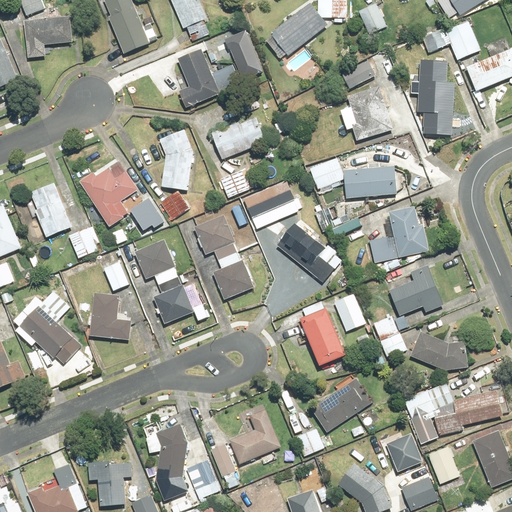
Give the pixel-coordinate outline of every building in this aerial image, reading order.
[(134,0),(112,0),(106,2),(126,52),(151,42),(134,0)] [(172,0),(185,28),(210,17),(202,0),(172,0)] [(453,0),(461,11),(479,0),(453,0)] [(50,2),(27,4),(30,58),(50,57),(49,45),(78,44),(77,19),(51,20),(50,2)] [(310,3),(268,39),(286,60),(328,24),(310,3)] [(387,26),(376,5),(359,13),(369,35),(387,26)] [(428,53),(450,44),(458,61),(482,51),(469,21),(445,31),(442,23),(419,32),(428,53)] [(248,29),(226,38),(243,80),(265,71),(248,29)] [(0,87),(21,79),(1,36),(0,36),(0,87)] [(181,90),(188,107),(222,94),(204,49),(180,58),(191,86),(181,90)] [(511,51),(471,67),(480,91),(511,79),(511,51)] [(449,61),(424,60),(421,112),(427,112),(426,134),(453,135),(455,82),(448,82),(449,61)] [(396,131),(384,88),(347,98),(359,140),(396,131)] [(259,113),(214,131),(226,160),(271,142),(259,113)] [(193,189),(197,153),(189,130),(163,139),(167,153),(164,185),(193,189)] [(99,170),(82,182),(112,225),(129,213),(122,203),(142,188),(123,160),(102,174),(99,170)] [(254,165),(221,178),(229,197),(261,184),(254,165)] [(396,165),(348,168),(350,198),(398,195),(396,165)] [(291,181),(247,198),(256,218),(299,201),(291,181)] [(60,182),(33,192),(50,237),(77,226),(60,182)] [(179,191),(160,202),(172,222),(191,211),(179,191)] [(156,201),(134,215),(146,233),(168,219),(156,201)] [(0,257),(26,246),(8,205),(0,208),(0,257)] [(420,208),(393,213),(397,234),(371,239),(375,263),(433,253),(428,224),(423,225),(420,208)] [(243,262),(235,242),(240,240),(230,213),(198,227),(209,253),(218,249),(226,268),(216,272),(228,300),(258,287),(247,260),(243,262)] [(354,218),(339,226),(344,236),(359,228),(354,218)] [(300,220),(279,245),(325,284),(339,268),(325,255),(332,247),(300,220)] [(93,226),(70,236),(79,259),(102,250),(93,226)] [(184,285),(177,268),(181,266),(169,238),(138,250),(150,279),(158,276),(165,292),(156,296),(168,325),(201,311),(189,283),(184,285)] [(7,262),(0,264),(0,287),(14,282),(7,262)] [(120,262),(104,269),(114,292),(130,285),(120,262)] [(418,280),(392,290),(403,316),(426,306),(428,312),(447,304),(430,265),(414,272),(418,280)] [(11,290),(1,295),(6,306),(17,300),(11,290)] [(55,291),(19,330),(36,345),(40,341),(64,363),(82,342),(60,322),(73,307),(55,291)] [(122,295),(98,294),(96,336),(138,338),(138,321),(121,320),(122,295)] [(354,295),(335,303),(347,333),(366,325),(354,295)] [(334,307),(305,319),(323,365),(353,353),(334,307)] [(409,350),(392,315),(373,323),(389,359),(409,350)] [(413,355),(447,370),(471,369),(470,342),(448,343),(423,332),(413,355)] [(11,335),(0,339),(0,389),(29,378),(11,335)] [(359,381),(315,409),(329,432),(373,403),(359,381)] [(502,391),(456,398),(458,411),(433,416),(436,434),(466,429),(465,423),(506,417),(502,391)] [(232,440),(242,464),(283,447),(267,409),(251,415),(257,430),(232,440)] [(158,434),(163,447),(158,479),(166,500),(189,491),(184,478),(189,443),(182,424),(158,434)] [(305,427),(294,432),(304,456),(324,448),(317,430),(308,434),(305,427)] [(511,455),(502,431),(475,442),(493,489),(511,481),(511,455)] [(389,440),(400,469),(424,461),(414,432),(389,440)] [(225,477),(230,490),(241,486),(225,444),(211,450),(222,478),(225,477)] [(449,447),(428,456),(440,484),(461,475),(449,447)] [(100,481),(102,506),(127,504),(125,478),(134,477),(133,464),(112,466),(112,462),(89,464),(90,481),(100,481)] [(339,486),(365,505),(367,511),(384,511),(395,508),(387,487),(356,464),(339,486)] [(429,477),(401,487),(410,511),(438,500),(429,477)] [(43,487),(29,493),(36,511),(80,511),(71,488),(62,491),(60,486),(45,492),(43,487)] [(322,511),(315,490),(285,501),(289,511),(322,511)] [(145,511),(141,500),(131,504),(134,511),(145,511)]
